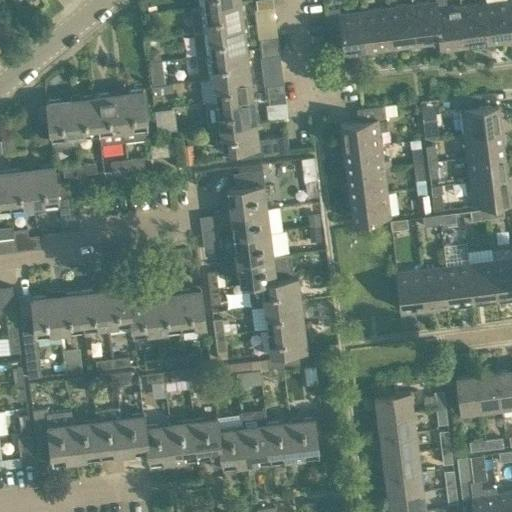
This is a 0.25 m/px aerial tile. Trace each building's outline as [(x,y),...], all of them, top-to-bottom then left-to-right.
[(435,0),(430,0),(411,3),(416,41),(439,38),(440,38),(436,7),(435,0)] [(511,32),(507,0),(493,0),(484,1),(489,40),(511,36),(511,32)] [(244,24),(240,1),(203,5),(192,7),(195,31),(244,24)] [(484,1),(460,4),(465,43),(489,40),(484,1)] [(411,3),(387,6),(392,44),(416,41),(411,3)] [(465,43),(460,4),(436,7),(440,38),(439,38),(440,46),(465,43)] [(387,6),(363,9),(368,47),(392,44),(387,6)] [(363,9),(339,12),(344,50),(368,47),(363,9)] [(198,54),(247,48),(244,24),(195,31),(198,54)] [(260,37),(261,46),(278,44),(277,35),(260,37)] [(278,44),(261,46),(263,55),(279,53),(278,44)] [(159,47),(148,48),(149,59),(160,58),(159,47)] [(250,72),(247,48),(198,54),(201,78),(213,77),(250,72)] [(162,71),(151,72),(152,82),(163,81),(162,71)] [(213,77),(216,101),(253,96),(250,72),(213,77)] [(283,83),(266,85),(268,94),(284,92),(283,83)] [(142,87),(118,90),(124,140),(148,137),(142,87)] [(118,90),(94,93),(99,131),(100,143),(124,140),(118,90)] [(268,94),(269,103),(285,101),(284,92),(268,94)] [(75,134),(99,131),(94,93),(70,96),(75,134)] [(463,132),(501,128),(498,103),(479,105),(478,93),(453,96),(454,109),(460,108),(463,132)] [(76,143),(75,134),(70,96),(46,99),(52,146),(76,143)] [(219,124),(256,120),(253,96),(216,101),(219,124)] [(339,123),(343,147),(381,142),(379,129),(387,128),(384,104),(356,107),(358,120),(339,123)] [(258,138),(256,120),(219,124),(222,149),(240,147),(241,157),(289,150),(287,134),(258,138)] [(437,135),(436,122),(423,124),(425,136),(437,135)] [(501,128),(463,132),(466,156),(504,151),(501,128)] [(149,142),(151,156),(175,153),(174,139),(149,142)] [(381,142),(343,147),(346,171),(384,166),(384,167),(390,166),(389,158),(383,158),(381,142)] [(425,144),(427,160),(437,159),(435,143),(425,144)] [(411,146),(413,162),(422,161),(420,145),(411,146)] [(504,151),(466,156),(469,180),(507,175),(504,151)] [(142,156),(126,158),(127,167),(143,165),(142,156)] [(300,158),(302,169),(315,167),(313,156),(300,158)] [(111,169),(127,167),(126,158),(110,160),(111,169)] [(437,159),(427,160),(430,177),(439,175),(437,159)] [(422,161),(413,162),(415,178),(424,177),(422,161)] [(53,162),(29,165),(33,202),(57,199),(59,214),(72,212),(68,179),(56,181),(53,162)] [(95,162),(78,164),(80,173),(96,171),(95,162)] [(63,175),(80,173),(78,164),(62,166),(63,175)] [(29,165),(5,168),(10,205),(33,202),(29,165)] [(346,171),(348,195),(387,190),(384,167),(384,166),(346,171)] [(5,168),(0,168),(0,206),(10,205),(5,168)] [(224,206),(221,206),(222,212),(267,206),(264,181),(263,181),(261,169),(238,172),(239,184),(226,186),(228,200),(224,200),(224,206)] [(472,204),(510,200),(507,175),(469,180),(472,204)] [(352,219),(390,215),(387,190),(348,195),(352,219)] [(441,191),(432,192),(434,209),(443,207),(441,191)] [(426,193),(417,194),(419,210),(429,209),(426,193)] [(222,212),(222,217),(226,217),(226,222),(231,221),(232,234),(270,230),(267,206),(222,212)] [(485,208),(487,217),(502,215),(501,206),(485,208)] [(471,219),(487,217),(485,208),(470,210),(471,219)] [(455,211),(438,213),(440,223),(456,221),(455,211)] [(308,213),(309,225),(320,224),(318,212),(308,213)] [(438,213),(422,215),(423,225),(440,223),(438,213)] [(406,217),(390,219),(391,229),(407,227),(406,217)] [(309,228),(310,240),(320,239),(319,226),(309,228)] [(218,227),(201,229),(202,238),(219,236),(218,227)] [(232,234),(235,258),(273,253),(270,231),(270,230),(232,234)] [(38,235),(14,237),(15,250),(39,247),(38,235)] [(219,236),(202,238),(204,247),(220,245),(219,236)] [(0,252),(15,250),(14,237),(0,239),(0,252)] [(235,258),(239,283),(249,281),(260,280),(260,279),(276,277),(292,275),(289,252),(273,254),(273,253),(235,258)] [(511,255),(492,258),(497,297),(511,294),(511,255)] [(492,258),(469,261),(473,300),(497,297),(492,258)] [(450,303),(473,300),(469,261),(445,264),(450,303)] [(445,264),(421,267),(426,306),(450,303),(445,264)] [(421,267),(396,270),(401,309),(426,306),(421,267)] [(216,269),(206,270),(208,286),(218,285),(216,269)] [(260,280),(249,281),(252,305),(263,303),(301,299),(298,274),(292,275),(276,277),(260,279),(260,280)] [(103,286),(108,323),(131,321),(131,320),(128,295),(129,295),(127,283),(103,286)] [(10,285),(0,286),(0,307),(1,312),(13,310),(10,285)] [(208,286),(211,302),(220,301),(218,285),(208,286)] [(79,289),(84,327),(85,333),(102,331),(101,324),(108,323),(103,286),(79,289)] [(176,289),(180,326),(205,323),(200,286),(176,289)] [(55,292),(60,330),(84,327),(79,289),(55,292)] [(152,292),(157,329),(180,326),(176,289),(152,292)] [(33,313),(20,314),(28,376),(41,374),(36,333),(60,330),(55,292),(31,295),(33,313)] [(129,295),(128,295),(131,320),(131,321),(132,332),(157,329),(152,292),(129,295)] [(301,299),(263,303),(266,327),(304,322),(301,299)] [(222,316),(212,317),(215,334),(224,333),(222,316)] [(7,319),(9,335),(18,334),(16,318),(7,319)] [(266,327),(270,352),(307,347),(304,322),(266,327)] [(215,334),(217,350),(226,349),(224,333),(215,334)] [(11,351),(20,350),(18,334),(9,335),(11,351)] [(200,351),(184,353),(185,362),(201,360),(200,351)] [(167,355),(169,364),(185,362),(184,353),(167,355)] [(298,353),(282,355),(283,364),(299,362),(298,353)] [(127,354),(111,356),(112,366),(129,364),(127,354)] [(266,366),(283,364),(282,355),(265,357),(266,366)] [(111,356),(95,358),(96,368),(112,366),(111,356)] [(160,356),(144,358),(145,367),(161,365),(160,356)] [(80,358),(63,360),(64,372),(81,370),(80,358)] [(250,359),(233,361),(235,370),(251,368),(250,359)] [(218,372),(235,370),(233,361),(217,363),(218,372)] [(202,365),(185,367),(187,376),(203,374),(202,365)] [(12,367),(14,383),(24,382),(22,366),(12,367)] [(170,378),(187,376),(185,367),(169,369),(170,378)] [(511,367),(496,369),(500,405),(511,403),(511,367)] [(496,369),(476,372),(481,408),(500,405),(496,369)] [(113,372),(114,382),(131,380),(130,375),(129,370),(113,372)] [(163,379),(162,370),(146,372),(147,381),(163,379)] [(97,384),(114,382),(113,372),(96,374),(97,384)] [(476,372),(456,375),(460,410),(481,408),(476,372)] [(82,375),(65,377),(66,386),(83,384),(82,375)] [(16,399),(26,398),(24,382),(14,383),(16,399)] [(443,389),(434,391),(436,407),(445,406),(443,389)] [(377,415),(412,411),(410,390),(374,395),(377,415)] [(94,407),(95,416),(100,454),(124,451),(119,413),(120,413),(119,403),(94,407)] [(46,406),(32,408),(36,443),(49,442),(51,460),(76,457),(72,419),(71,408),(47,411),(46,406)] [(445,406),(436,407),(438,423),(447,422),(445,406)] [(240,411),(241,424),(246,461),(270,459),(265,421),(266,421),(264,408),(240,411)] [(119,413),(124,451),(147,448),(148,448),(145,423),(144,410),(120,413),(119,413)] [(377,415),(379,435),(415,431),(412,411),(377,415)] [(20,431),(30,430),(28,413),(18,414),(20,431)] [(217,414),(192,417),(197,455),(209,453),(211,466),(222,464),(220,452),(221,452),(218,427),(217,414)] [(314,415),(289,418),(294,456),(318,453),(314,415)] [(72,419),(76,457),(100,454),(95,416),(72,419)] [(192,417),(168,420),(173,458),(197,455),(192,417)] [(265,421),(270,459),(294,456),(289,418),(266,421),(265,421)] [(148,448),(147,448),(149,461),(173,458),(168,420),(145,423),(148,448)] [(220,452),(222,464),(246,461),(241,424),(218,427),(221,452),(220,452)] [(450,445),(448,429),(439,430),(441,446),(450,445)] [(379,435),(382,455),(417,450),(415,431),(379,435)] [(30,434),(17,436),(20,461),(33,459),(30,434)] [(502,445),(501,436),(485,438),(486,447),(502,445)] [(469,440),(470,450),(486,447),(485,438),(469,440)] [(452,461),(450,445),(441,446),(443,463),(452,461)] [(511,449),(498,451),(499,460),(511,458),(511,449)] [(382,455),(384,475),(420,470),(417,450),(382,455)] [(456,456),(461,497),(471,496),(469,479),(472,479),(469,455),(456,456)] [(455,485),(453,469),(444,470),(446,486),(455,485)] [(384,475),(387,495),(423,490),(420,470),(384,475)] [(471,496),(473,511),(497,511),(495,493),(496,492),(495,486),(480,487),(479,478),(472,479),(469,479),(471,496)] [(446,486),(448,502),(457,501),(455,485),(446,486)] [(387,495),(388,511),(407,511),(425,510),(423,490),(387,495)] [(511,511),(511,490),(496,492),(495,493),(497,511),(511,511)] [(315,511),(314,500),(304,501),(305,511),(315,511)]
